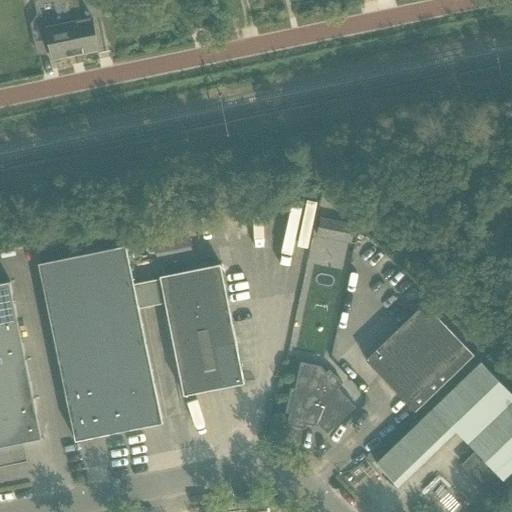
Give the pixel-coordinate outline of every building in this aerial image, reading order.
[(47,28),(31,31),(36,55),(37,54),(50,52),(52,60),(75,55),(62,0),(49,0),(52,12),(44,14),(47,28)] [(81,21),(76,0),(62,0),(75,55),(98,50),(91,19),(81,21)] [(316,237),(351,244),(355,225),(320,218),(316,237)] [(38,265),(75,442),(162,424),(137,301),(152,298),(148,282),(134,285),(126,246),(38,265)] [(152,298),(163,295),(183,396),(244,384),(220,265),(159,277),(160,279),(148,282),(152,298)] [(0,324),(17,321),(9,282),(0,283),(0,324)] [(379,347),(365,360),(408,405),(415,412),(474,356),(467,349),(424,304),(379,347)] [(0,365),(25,360),(17,321),(0,324),(0,365)] [(0,406),(34,399),(25,360),(0,365),(0,406)] [(326,373),(321,367),(300,363),(294,390),(290,389),(290,393),(285,413),(289,414),(287,426),(305,430),(306,422),(313,424),(315,422),(327,434),(346,416),(340,410),(349,402),(337,389),(342,384),(329,370),(326,373)] [(511,471),(511,395),(481,363),(436,406),(376,464),(398,487),(456,432),(475,451),(460,466),(488,494),(502,480),(511,471)] [(0,467),(27,462),(23,442),(42,438),(34,399),(0,406),(0,467)] [(511,511),(511,499),(498,511),(511,511)]
